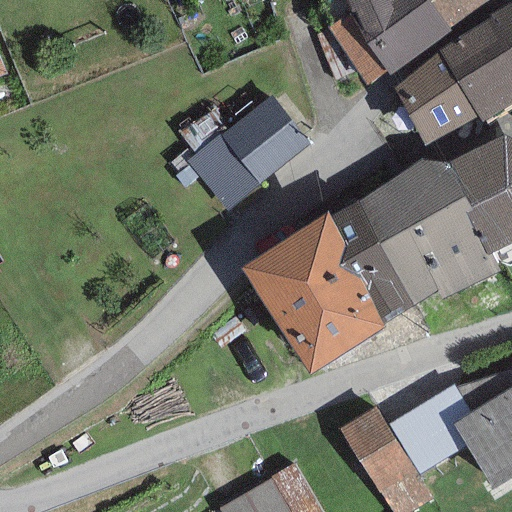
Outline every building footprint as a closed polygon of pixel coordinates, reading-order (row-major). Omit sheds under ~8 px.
[(343,0),(351,14),(365,46),(384,71),(389,77),(450,31),(429,0),(343,0)] [(429,0),(450,31),(490,0),(429,0)] [(511,2),(489,15),(490,18),(511,53),(511,2)] [(365,46),(351,14),(328,28),(368,86),(384,71),(365,46)] [(511,53),(490,18),(437,53),(477,117),(481,124),(511,104),(511,53)] [(437,53),(393,89),(423,148),(477,117),(437,53)] [(309,145),(270,96),(219,137),(217,134),(185,161),(226,212),(309,145)] [(511,141),(502,137),(448,163),(490,254),(511,244),(511,141)] [(358,201),(330,216),(383,325),(436,292),(441,302),(498,272),(490,254),(448,163),(421,159),(358,201)] [(328,211),(240,270),(310,376),(385,329),(383,325),(330,216),(328,211)] [(453,385),(388,425),(419,476),(465,448),(451,425),(470,414),(453,385)] [(511,388),(470,414),(451,425),(465,448),(491,491),(511,478),(511,388)] [(408,511),(430,499),(373,409),(339,430),(389,511),(408,511)] [(323,511),(295,463),(217,509),(219,511),(323,511)]
